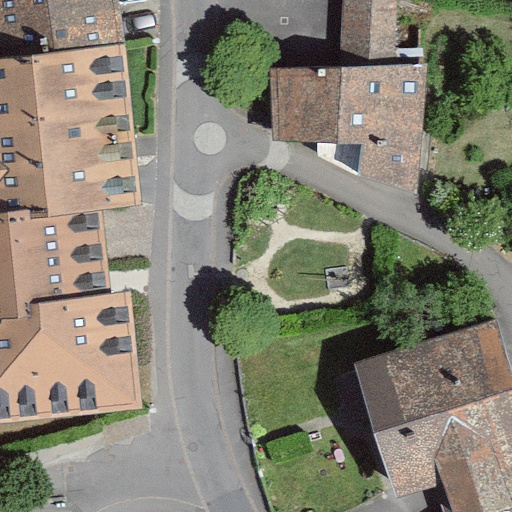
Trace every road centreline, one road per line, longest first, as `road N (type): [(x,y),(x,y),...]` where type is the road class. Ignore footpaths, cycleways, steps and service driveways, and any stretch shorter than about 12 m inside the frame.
road 1 (residential): [(209,132),(411,223),(511,296)]
road 2 (residential): [(218,454),(198,319),(209,132)]
road 3 (residential): [(218,454),(143,459),(72,511)]
road 4 (residential): [(209,132),(193,0)]
